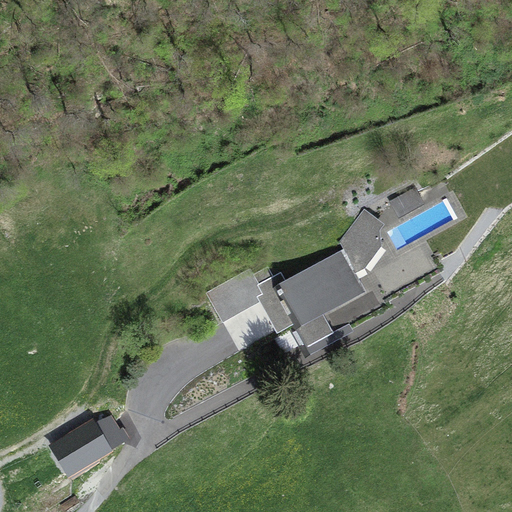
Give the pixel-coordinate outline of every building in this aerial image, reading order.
[(399,220),(425,206),(415,188),(389,203),(399,220)] [(274,278),(268,268),(253,276),(265,297),(258,301),(277,335),(292,326),(294,329),(290,332),(304,357),(334,340),(318,312),(361,289),(352,274),(362,269),(361,267),(378,246),(376,232),(380,226),(364,213),(343,241),(351,248),(343,258),(328,267),(327,263),(314,270),(316,274),(307,278),(304,276),(300,276),(296,281),(287,286),(281,275),(274,278)] [(226,284),(240,310),(258,301),(265,297),(253,276),(250,271),(226,284)] [(225,319),(240,310),(226,284),(208,294),(224,323),(226,321),(225,319)] [(100,422),(54,446),(70,474),(119,448),(106,425),(102,427),(100,422)] [(11,477),(23,500),(70,474),(54,446),(18,466),(21,472),(11,477)]
